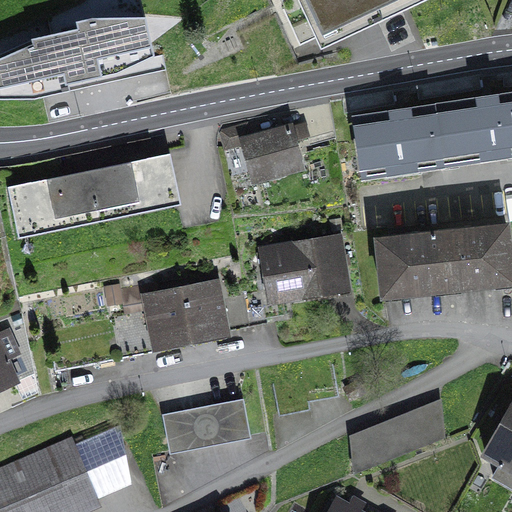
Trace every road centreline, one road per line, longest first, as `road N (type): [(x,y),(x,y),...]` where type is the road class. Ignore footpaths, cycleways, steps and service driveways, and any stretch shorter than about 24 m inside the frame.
road 1 (tertiary): [(511,50),(0,143)]
road 2 (residential): [(486,338),(392,337),(83,397),(0,427)]
road 3 (residential): [(486,338),(432,385),(170,511)]
